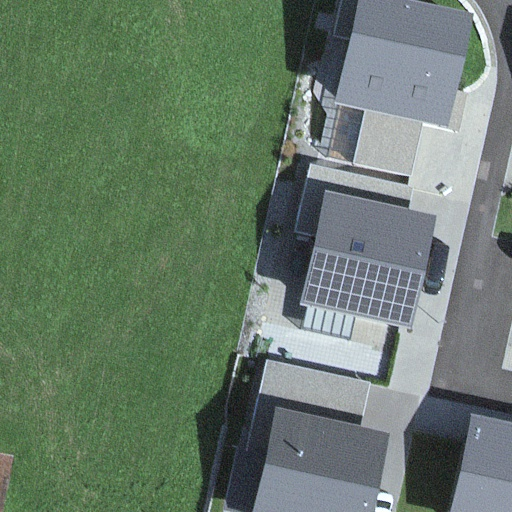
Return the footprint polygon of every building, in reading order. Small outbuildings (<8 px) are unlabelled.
[(436,122),(458,24),(360,2),(338,100),(421,119),(436,122)] [(408,177),(421,119),(338,100),(325,158),(408,177)] [(293,232),(317,238),(325,201),(399,218),(405,189),(308,167),(293,232)] [(399,218),(325,201),(317,238),(303,301),(402,323),(424,223),(405,219),(399,218)] [(268,456),(276,419),(351,434),(362,384),(264,364),(245,449),(268,456)] [(351,434),(276,419),(268,456),(255,511),(360,511),(376,439),(351,434)] [(511,511),(511,437),(472,428),(452,511),(511,511)]
